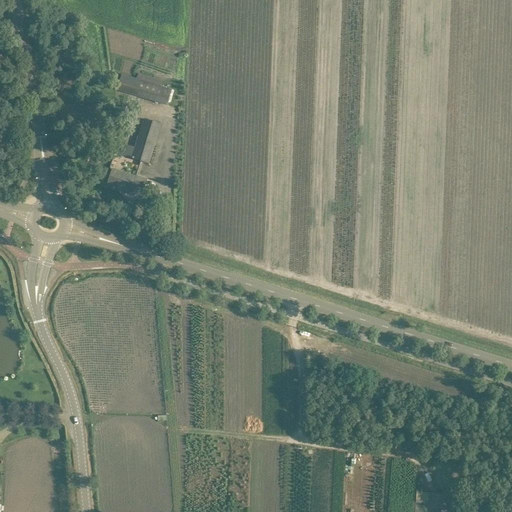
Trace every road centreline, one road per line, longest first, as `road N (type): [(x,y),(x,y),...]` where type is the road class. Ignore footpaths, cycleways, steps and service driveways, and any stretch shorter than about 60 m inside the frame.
road 1 (tertiary): [(65,230),(511,369)]
road 2 (unclassified): [(86,511),(65,370),(39,320),(47,242)]
road 3 (unclassified): [(47,209),(13,0)]
